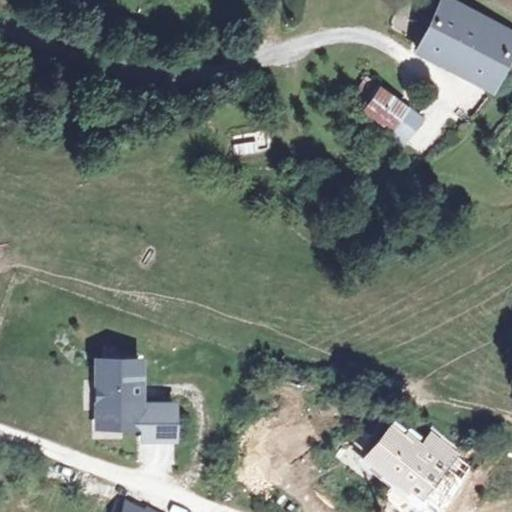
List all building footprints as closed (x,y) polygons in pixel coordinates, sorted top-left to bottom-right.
[(498,64),(511,33),(511,1),(508,0),(409,0),(400,28),(420,35),(498,64)] [(361,61),(349,55),(335,84),(383,108),(399,79),(361,61)] [(229,135),(232,155),(256,151),(253,132),(229,135)] [(96,358),(96,432),(181,431),(181,402),(148,402),(147,358),(96,358)] [(412,430),(408,435),(393,424),(367,456),(400,482),(384,498),(402,511),(412,511),(454,465),(412,430)]
